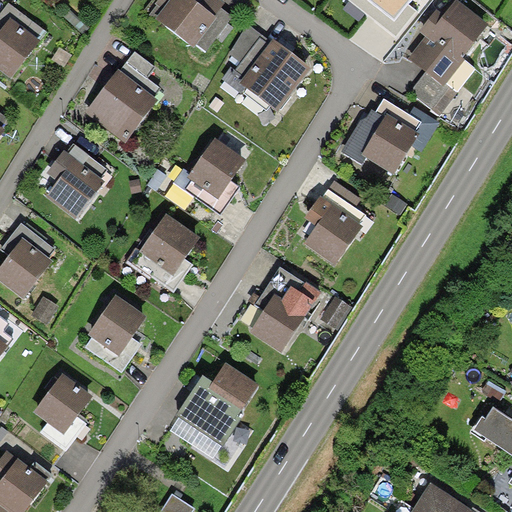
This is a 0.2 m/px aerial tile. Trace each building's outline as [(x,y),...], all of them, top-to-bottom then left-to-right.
[(226,5),(220,0),(174,0),(156,22),(192,53),(201,43),(210,51),(234,22),(221,11),(226,5)] [(361,0),(355,9),(377,23),(385,10),(405,23),(419,0),(361,0)] [(0,16),(0,35),(3,38),(0,41),(0,71),(15,83),(48,43),(41,38),(46,31),(11,2),(0,16)] [(487,30),(458,10),(447,26),(437,19),(424,38),(432,43),(414,69),(421,75),(408,94),(435,112),(444,119),(477,72),(464,63),(487,30)] [(281,117),(313,73),(248,24),(230,56),(239,63),(236,70),(228,68),(220,79),(239,92),(243,87),(281,117)] [(159,69),(138,52),(84,117),(125,151),(165,103),(158,97),(162,92),(149,81),(159,69)] [(411,118),(385,102),(378,115),(369,110),(342,155),(361,166),(365,160),(399,180),(424,139),(405,127),(411,118)] [(0,145),(10,134),(3,128),(10,120),(0,111),(0,145)] [(111,171),(76,143),(59,165),(70,174),(48,202),(80,227),(110,188),(102,182),(111,171)] [(225,220),(245,193),(232,184),(245,167),(218,146),(184,190),(225,220)] [(359,208),(363,202),(336,184),(307,226),(318,234),(307,249),(336,269),(372,217),(359,208)] [(177,296),(196,270),(187,263),(201,244),(170,221),(141,259),(156,270),(151,277),(177,296)] [(55,249),(23,225),(7,246),(16,253),(0,273),(0,284),(26,304),(58,264),(49,257),(55,249)] [(313,287),(284,268),(259,306),(272,315),(256,338),(285,357),(318,307),(305,298),(313,287)] [(62,305),(47,296),(35,315),(50,324),(62,305)] [(141,346),(135,342),(149,321),(118,301),(83,352),(121,377),(141,346)] [(13,326),(0,315),(0,367),(14,350),(2,340),(13,326)] [(236,423),(259,389),(227,368),(216,385),(204,377),(180,413),(228,444),(240,426),(236,423)] [(42,438),(69,457),(91,428),(82,421),(95,403),(65,381),(37,418),(50,428),(42,438)] [(511,419),(491,406),(475,431),(511,453),(511,419)] [(33,511),(58,480),(37,463),(30,470),(10,452),(0,464),(0,507),(2,509),(0,510),(0,511),(33,511)] [(472,511),(434,485),(419,506),(413,502),(405,511),(472,511)] [(193,511),(195,509),(174,497),(165,511),(193,511)]
